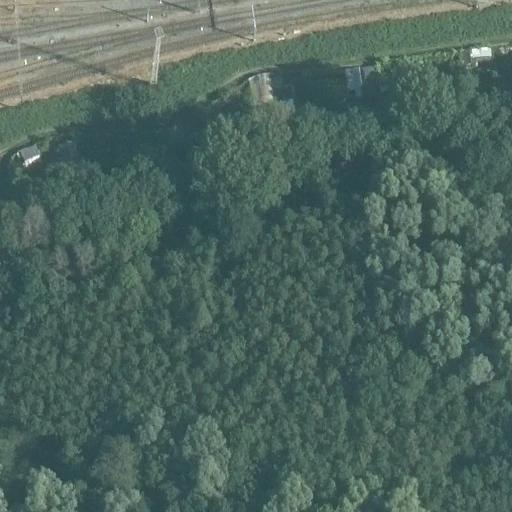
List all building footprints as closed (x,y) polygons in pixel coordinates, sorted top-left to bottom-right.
[(489,52),(458,57),(460,79),(490,76),(489,71),(491,71),(490,62),(489,61),(491,61),(489,52)] [(386,66),(375,68),(377,82),(388,80),(386,66)] [(357,69),(347,70),(350,91),(360,89),(357,69)] [(373,69),(358,71),(362,103),(378,100),(373,69)] [(254,79),(247,82),(252,106),(273,102),(273,106),(285,104),(289,121),(296,119),(294,111),(297,110),(291,88),(282,90),(280,75),(268,76),(254,79)] [(166,131),(155,134),(161,152),(171,150),(186,145),(188,145),(188,142),(194,139),(191,124),(179,128),(166,131)] [(75,144),(58,148),(63,168),(58,169),(59,178),(63,177),(64,174),(75,172),(81,170),(75,144)] [(35,148),(19,154),(23,165),(39,159),(35,148)]
